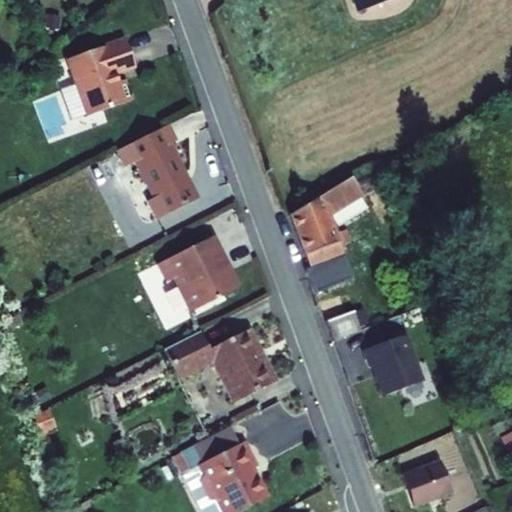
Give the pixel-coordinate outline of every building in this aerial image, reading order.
[(146,59),(134,33),(78,58),(89,82),(102,111),(103,113),(146,94),(137,73),(131,76),(127,68),(146,59)] [(89,82),(73,89),(86,119),(102,111),(89,82)] [(184,136),(176,120),(125,146),(134,163),(143,157),(162,194),(156,197),(166,215),(207,194),(178,139),(184,136)] [(348,251),(334,208),(369,196),(360,173),(294,210),(313,264),(308,265),(316,288),(362,271),(354,249),(348,251)] [(372,241),(378,259),(399,252),(389,224),(379,227),(383,237),(372,241)] [(229,261),(233,259),(219,232),(164,261),(173,279),(180,275),(197,308),(245,283),(237,266),(232,268),(229,261)] [(324,313),(331,332),(360,322),(353,303),(324,313)] [(215,346),(206,328),(170,347),(185,376),(219,358),(241,399),(282,378),(254,326),(215,346)] [(421,382),(405,335),(362,350),(368,366),(371,365),(373,365),(376,375),(374,375),(381,396),(421,382)] [(246,441),(237,423),(200,443),(209,461),(206,462),(210,470),(208,479),(218,497),(226,500),(232,511),(239,511),(273,495),(258,466),(264,463),(251,439),(246,441)] [(209,461),(200,443),(187,450),(196,468),(206,462),(209,461)] [(444,457),(407,470),(418,501),(455,488),(444,457)]
